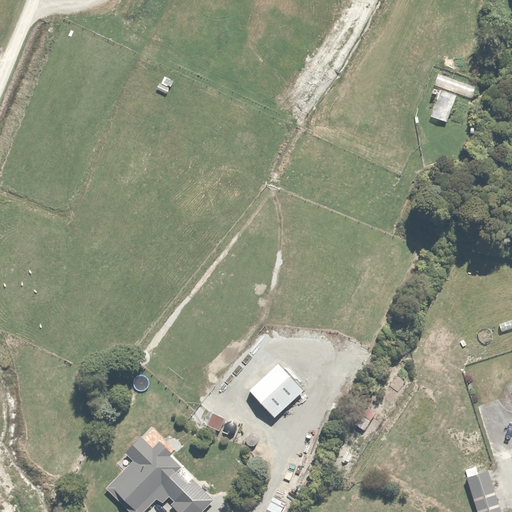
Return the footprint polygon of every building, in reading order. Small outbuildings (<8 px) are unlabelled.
[(437,74),(433,86),(469,99),(473,88),(437,74)] [(446,122),(455,95),(438,89),(428,116),(446,122)] [(322,406),(312,403),(308,417),(318,420),(322,406)] [(216,431),(223,417),(211,411),(204,425),(216,431)] [(353,427),(364,435),(375,419),(364,412),(353,427)] [(240,431),(236,438),(265,455),(269,448),(240,431)] [(174,511),(201,511),(211,502),(169,453),(175,447),(161,438),(150,445),(141,437),(124,455),(130,461),(103,490),(126,511),(145,511),(156,501),(161,505),(167,499),(171,503),(168,506),(174,511)] [(502,511),(487,470),(461,480),(472,511),(502,511)] [(277,511),(285,493),(270,487),(259,511),(277,511)]
